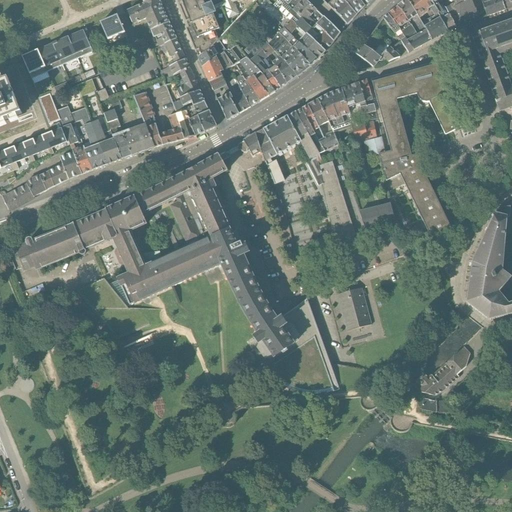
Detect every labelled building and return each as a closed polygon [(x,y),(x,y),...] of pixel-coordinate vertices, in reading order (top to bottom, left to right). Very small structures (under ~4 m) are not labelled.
[(142,0),(145,5),(128,12),(133,25),(142,21),(146,19),(151,31),(169,23),(158,0),(142,0)] [(177,0),(189,28),(186,30),(198,58),(199,58),(214,47),(219,41),(219,40),(216,32),(220,30),(215,19),(218,18),(215,10),(225,6),(226,8),(225,9),(229,20),(240,16),(236,5),(235,5),(234,3),(241,0),(243,0),(244,1),(246,6),(259,1),(258,0),(177,0)] [(293,21),(296,24),(305,33),(311,27),(305,20),(302,18),(283,0),(279,0),(274,6),(288,19),(291,22),(293,21)] [(318,26),(324,19),(317,12),(304,0),(283,0),(302,18),(305,20),(308,17),(318,26)] [(347,26),(357,16),(343,0),(333,0),(327,6),(347,26)] [(343,0),(357,16),(365,7),(359,0),(343,0)] [(406,0),(398,7),(409,23),(418,17),(407,0),(406,0)] [(429,11),(434,18),(439,16),(429,0),(407,0),(418,17),(420,20),(422,19),(429,12),(429,11)] [(448,13),(446,9),(439,1),(438,0),(429,0),(439,16),(440,17),(448,13)] [(456,7),(454,4),(446,9),(456,29),(477,21),(479,20),(472,0),(471,0),(466,3),(456,7)] [(481,0),(482,4),(483,4),(486,14),(488,17),(506,11),(502,0),(481,0)] [(511,0),(502,0),(506,11),(511,8),(511,0)] [(401,33),(406,29),(411,26),(409,23),(398,7),(393,11),(388,15),(401,33)] [(449,33),(456,29),(448,13),(440,17),(441,20),(449,33)] [(403,35),(401,33),(388,15),(383,20),(398,39),(403,35)] [(118,17),(101,24),(108,41),(125,34),(118,17)] [(326,52),(334,42),(325,33),(320,38),(315,32),(319,28),(318,26),(308,17),(305,20),(311,27),(305,33),(310,37),(316,43),(326,52)] [(409,23),(411,26),(406,29),(401,33),(403,35),(413,51),(423,46),(432,41),(425,28),(421,21),(420,20),(418,17),(409,23)] [(292,34),(286,27),(291,22),(288,19),(280,26),(283,29),(279,33),(312,66),(318,61),(299,41),(292,34)] [(325,33),(334,42),(340,34),(324,19),(318,26),(319,28),(325,33)] [(433,24),(425,28),(432,41),(440,37),(441,36),(449,33),(441,20),(434,23),(433,24)] [(511,20),(472,35),(500,112),(511,107),(511,20)] [(310,37),(305,33),(296,24),(293,21),(291,22),(286,27),(292,34),(299,41),(318,61),(322,56),(326,52),(316,43),(310,37)] [(177,40),(169,23),(151,31),(154,38),(155,38),(157,41),(160,47),(161,47),(165,45),(177,40)] [(68,38),(77,60),(93,53),(92,49),(94,48),(91,40),(87,30),(68,38)] [(298,77),(312,66),(279,33),(274,39),(268,44),(269,45),(275,52),(280,58),(298,77)] [(409,54),(413,51),(403,35),(398,39),(401,43),(402,43),(409,54)] [(77,60),(68,38),(53,45),(62,66),(77,60)] [(145,40),(139,42),(143,50),(148,48),(145,40)] [(175,64),(186,60),(177,40),(165,45),(161,47),(164,54),(169,51),(174,61),(168,64),(170,67),(175,64)] [(199,58),(203,68),(227,51),(220,40),(219,41),(214,47),(199,58)] [(224,72),(240,63),(248,58),(235,42),(228,48),(229,49),(227,51),(203,68),(210,83),(222,76),(220,74),(224,72)] [(260,59),(257,56),(263,51),(269,45),(268,44),(265,42),(259,47),(255,43),(245,52),(253,60),(251,62),(260,72),(275,93),(281,89),(268,71),(263,63),(260,59)] [(381,58),(382,56),(389,63),(400,58),(389,47),(382,42),(374,53),(375,54),(381,58)] [(47,72),(62,66),(53,45),(38,51),(47,72)] [(269,45),(263,51),(269,58),(275,52),(269,45)] [(373,68),(378,62),(381,58),(375,54),(374,53),(364,46),(361,49),(355,54),(364,61),(373,68)] [(49,78),(47,72),(38,51),(22,58),(32,79),(34,85),(49,78)] [(288,84),(276,67),(272,69),(269,65),(269,64),(266,60),(269,58),(263,51),(257,56),(260,59),(263,63),(268,71),(281,89),(288,84)] [(258,103),(270,96),(255,76),(260,72),(251,62),(248,58),(240,63),(252,78),(246,82),(258,103)] [(288,84),(298,77),(280,58),(273,63),(276,67),(288,84)] [(169,79),(180,73),(190,69),(186,60),(175,64),(170,67),(166,69),(161,72),(163,76),(167,74),(169,79)] [(383,172),(421,160),(419,155),(412,157),(397,100),(410,97),(411,100),(412,101),(414,104),(416,106),(420,101),(422,102),(424,103),(427,103),(430,103),(446,135),(461,127),(447,98),(453,94),(445,64),(444,64),(372,83),(377,102),(374,103),(374,105),(380,128),(385,127),(391,150),(385,151),(379,155),(383,172)] [(189,96),(200,91),(190,69),(180,73),(185,86),(177,90),(181,99),(189,96)] [(270,96),(275,93),(260,72),(255,76),(270,96)] [(251,108),(258,103),(246,82),(242,75),(236,79),(240,87),(239,87),(243,93),(251,108)] [(227,86),(224,80),(222,76),(210,83),(214,93),(220,90),(224,88),(227,86)] [(0,83),(0,123),(22,115),(9,80),(0,83)] [(92,80),(77,86),(82,98),(96,92),(92,80)] [(374,105),(374,103),(373,101),(367,81),(359,84),(366,107),(374,105)] [(364,143),(377,197),(388,194),(383,172),(379,155),(385,151),(380,128),(374,105),(366,107),(359,84),(343,89),(351,122),(356,145),(364,143)] [(101,100),(109,98),(106,88),(98,91),(101,100)] [(347,123),(351,122),(343,89),(329,95),(319,100),(329,123),(331,128),(338,126),(341,125),(342,129),(348,127),(347,123)] [(193,106),(205,101),(200,91),(189,96),(193,106)] [(160,136),(156,126),(153,117),(145,93),(134,97),(143,121),(145,125),(147,130),(155,148),(163,146),(185,140),(177,114),(169,117),(172,132),(160,136)] [(241,114),(251,108),(243,93),(233,99),(241,114)] [(58,112),(51,94),(39,99),(50,125),(61,120),(58,112)] [(233,99),(231,94),(226,96),(218,100),(228,122),(241,114),(233,99)] [(115,112),(122,109),(118,96),(110,99),(115,111),(115,112)] [(196,137),(205,133),(198,117),(193,106),(189,96),(181,99),(196,137)] [(185,140),(196,137),(181,99),(172,102),(177,114),(185,140)] [(319,141),(325,152),(326,152),(339,146),(339,145),(333,131),(326,135),(322,126),(329,123),(319,100),(308,106),(319,129),(323,139),(319,141)] [(198,117),(210,113),(205,101),(193,106),(198,117)] [(314,132),(319,129),(308,106),(302,110),(314,132)] [(99,121),(92,124),(86,109),(74,113),(71,114),(69,108),(64,109),(58,112),(61,120),(71,146),(74,153),(83,175),(94,171),(108,166),(122,160),(113,136),(112,134),(111,135),(105,137),(99,121)] [(325,152),(319,141),(314,132),(302,110),(295,113),(318,155),(319,155),(325,152)] [(155,148),(147,130),(145,125),(123,133),(114,111),(104,115),(111,135),(112,134),(113,136),(122,160),(132,157),(155,148)] [(198,117),(205,133),(215,129),(215,128),(216,126),(210,113),(198,117)] [(274,158),(294,147),(301,144),(310,160),(317,156),(318,155),(295,113),(280,122),(256,135),(262,153),(265,163),(266,162),(275,185),(285,181),(277,161),(276,161),(274,158)] [(43,136),(48,151),(52,149),(67,143),(60,123),(50,127),(53,133),(43,136)] [(238,146),(237,147),(237,148),(239,152),(241,150),(243,152),(244,153),(245,153),(247,152),(247,151),(247,150),(248,149),(253,157),(254,157),(262,153),(256,135),(244,142),(242,143),(238,146)] [(24,144),(29,158),(33,157),(48,151),(43,136),(24,144)] [(5,151),(10,166),(16,163),(29,158),(24,144),(5,151)] [(0,169),(10,166),(5,151),(0,153),(0,169)] [(228,172),(229,171),(223,162),(229,158),(229,157),(230,157),(227,153),(226,153),(220,156),(219,156),(197,168),(196,168),(190,171),(190,172),(136,199),(136,198),(106,211),(107,212),(75,226),(74,224),(74,226),(33,243),(32,241),(30,240),(28,241),(28,243),(28,245),(17,249),(25,272),(35,268),(37,272),(80,255),(81,256),(83,257),(86,256),(87,253),(87,252),(106,244),(113,240),(118,250),(114,252),(120,265),(124,265),(128,274),(117,279),(118,282),(121,288),(122,288),(130,306),(135,304),(135,305),(182,285),(196,278),(221,267),(223,271),(226,277),(228,281),(236,300),(243,312),(248,322),(255,332),(257,334),(253,337),(258,345),(257,348),(265,360),(274,359),(296,344),(295,344),(295,343),(298,341),(298,340),(299,335),(292,324),(288,325),(282,316),(278,319),(276,317),(266,299),(260,288),(253,274),(252,271),(246,256),(251,254),(246,244),(243,246),(242,243),(238,245),(232,231),(235,230),(216,188),(221,186),(218,178),(228,172)] [(69,180),(83,175),(74,153),(60,158),(63,165),(69,180)] [(317,156),(310,160),(307,162),(320,187),(323,185),(319,167),(317,156)] [(383,172),(388,194),(390,204),(359,212),(365,231),(365,230),(366,232),(382,227),(395,222),(399,231),(422,220),(431,238),(451,229),(421,165),(423,164),(421,160),(383,172)] [(319,167),(323,185),(337,243),(356,236),(332,162),(319,167)] [(16,163),(10,166),(13,172),(19,170),(16,163)] [(55,187),(69,180),(63,165),(49,171),(49,172),(55,187)] [(47,191),(55,187),(49,172),(40,176),(47,191)] [(47,191),(40,176),(34,178),(26,182),(28,185),(35,197),(47,191)] [(26,202),(35,197),(28,185),(19,189),(26,202)] [(18,206),(26,202),(19,189),(11,193),(18,206)] [(9,211),(18,206),(11,193),(2,197),(9,211)] [(508,215),(509,207),(498,208),(496,214),(495,214),(472,263),(467,301),(469,305),(487,319),(490,321),(511,315),(511,279),(511,278),(511,275),(509,273),(504,269),(508,215)] [(14,266),(9,254),(0,256),(0,258),(4,269),(14,266)] [(105,281),(80,292),(118,340),(145,329),(173,316),(175,310),(129,309),(128,307),(130,306),(122,288),(121,288),(118,282),(109,286),(105,281)] [(46,295),(43,286),(23,293),(27,303),(46,295)] [(347,332),(372,325),(362,288),(337,295),(347,332)] [(307,300),(282,316),(288,325),(292,324),(299,335),(298,340),(298,341),(295,343),(295,344),(296,344),(274,359),(264,367),(270,374),(275,379),(284,386),(293,390),(302,393),(312,394),(321,394),(330,392),(339,390),(307,300)] [(442,393),(460,378),(458,376),(467,367),(470,355),(464,348),(446,364),(433,376),(432,375),(428,378),(424,374),(414,383),(419,388),(418,390),(419,392),(435,397),(442,393)] [(440,415),(453,414),(452,402),(440,403),(437,406),(437,403),(424,400),(422,411),(437,414),(437,413),(440,415)]
